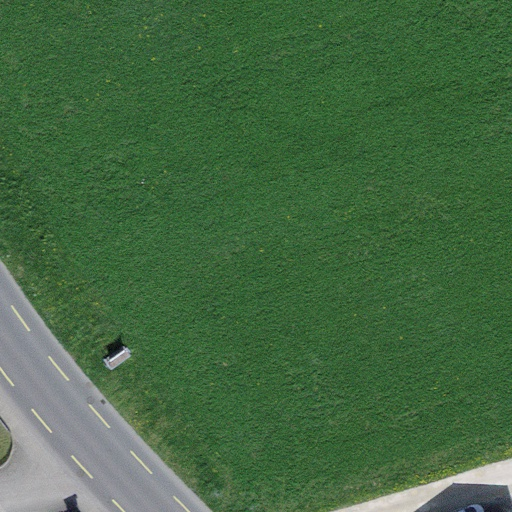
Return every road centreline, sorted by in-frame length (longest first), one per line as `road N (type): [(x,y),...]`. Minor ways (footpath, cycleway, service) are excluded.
road 1 (primary): [(148,511),(0,335)]
road 2 (residential): [(394,511),(511,477)]
